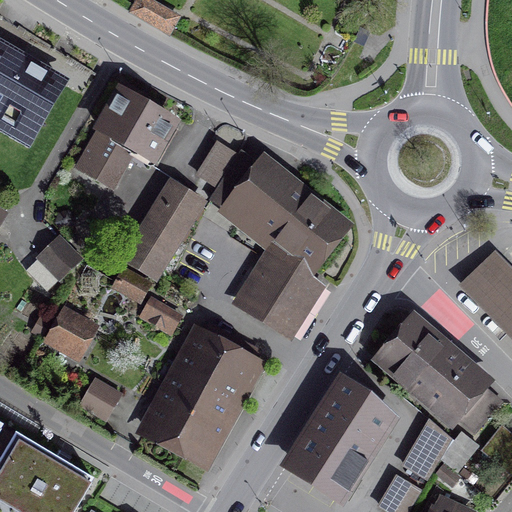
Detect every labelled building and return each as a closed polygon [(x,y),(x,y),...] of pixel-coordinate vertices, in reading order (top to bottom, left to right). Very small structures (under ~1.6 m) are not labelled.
[(149,0),(139,0),(133,13),(169,34),(179,17),(149,0)] [(0,47),(0,117),(32,136),(62,83),(0,47)] [(125,86),(97,136),(98,142),(93,143),(87,153),(88,159),(82,170),(109,185),(115,174),(120,173),(126,163),(125,157),(131,155),(134,150),(153,160),(174,123),(136,101),(139,95),(125,86)] [(235,156),(217,145),(199,174),(216,186),(235,156)] [(304,277),(306,275),(347,224),(312,197),(309,203),(262,167),(260,170),(239,156),(211,200),(227,211),(225,214),(264,245),(304,277)] [(202,206),(176,189),(131,261),(157,277),(202,206)] [(60,238),(38,259),(59,280),(81,259),(60,238)] [(321,287),(306,275),(304,277),(264,245),(230,298),(288,335),(289,334),(291,335),(310,303),(309,302),(313,296),(315,296),(321,287)] [(511,335),(511,275),(493,256),(463,285),(511,335)] [(150,285),(123,271),(115,286),(141,301),(150,285)] [(106,308),(81,295),(56,339),(77,349),(88,329),(99,323),(106,308)] [(149,303),(141,316),(172,333),(178,322),(176,315),(155,303),(149,303)] [(504,402),(412,323),(383,356),(475,435),(504,402)] [(209,327),(154,427),(203,453),(258,354),(209,327)] [(121,396),(95,380),(81,405),(106,420),(121,396)] [(349,384),(295,467),(337,493),(387,414),(366,395),(349,384)] [(451,440),(433,424),(406,468),(428,480),(440,458),(451,440)] [(511,437),(500,428),(482,450),(511,474),(511,437)] [(461,433),(440,458),(458,473),(478,447),(461,433)] [(55,457),(16,434),(0,461),(0,499),(21,511),(74,511),(94,480),(55,457)] [(438,473),(453,486),(459,479),(444,466),(438,473)] [(400,478),(381,509),(386,511),(408,511),(421,491),(400,478)] [(467,511),(468,510),(443,498),(436,511),(467,511)]
